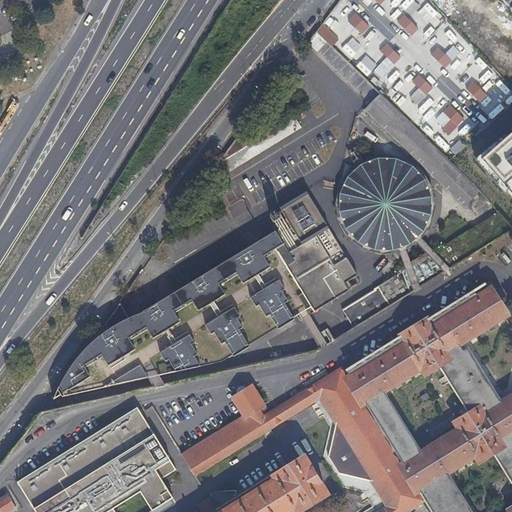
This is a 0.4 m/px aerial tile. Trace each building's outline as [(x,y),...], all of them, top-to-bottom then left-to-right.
[(359,10),(352,17),(366,30),(373,23),(359,10)] [(402,18),(395,25),(409,38),(416,32),(402,18)] [(323,24),(317,31),(333,46),(339,40),(323,24)] [(378,90),(317,31),(308,43),(368,101),(378,90)] [(388,43),(381,50),(395,63),(402,56),(388,43)] [(435,51),(429,58),(442,71),(449,64),(435,51)] [(421,74),(414,81),(428,94),(434,88),(421,74)] [(471,85),(464,92),(477,105),(484,98),(471,85)] [(379,95),(365,109),(464,205),(477,192),(379,95)] [(454,102),(447,109),(461,123),(468,116),(454,102)] [(295,117),(252,143),(218,164),(225,175),(301,127),(295,117)] [(252,143),(243,129),(218,164),(252,143)] [(511,133),(482,160),(511,194),(511,133)] [(350,179),(344,185),(344,194),(340,201),(344,211),(344,220),(350,226),(353,235),(362,239),(367,245),(376,245),(384,249),(394,245),(401,246),(407,240),(417,236),(421,228),(427,222),(427,212),(430,204),(428,198),(428,187),(421,181),(418,172),(409,168),(403,162),(395,162),(387,158),(378,161),(368,161),(362,168),(355,170),(350,179)] [(303,319),(310,315),(349,291),(345,283),(358,275),(334,238),(331,239),(326,231),(329,229),(306,192),(279,209),(286,219),(272,227),(275,232),(264,238),(262,234),(261,234),(264,239),(266,242),(247,254),(246,253),(240,256),(241,258),(203,282),(202,280),(196,284),(197,286),(178,297),(175,293),(174,294),(175,296),(157,307),(160,313),(162,312),(165,317),(138,333),(131,321),(121,303),(60,391),(62,394),(55,399),(62,395),(63,396),(149,378),(160,376),(164,375),(173,373),(214,364),(237,351),(238,352),(244,348),(243,347),(281,323),(282,324),(288,320),(288,319),(298,312),(303,319)] [(511,226),(498,210),(433,251),(431,249),(419,258),(406,264),(407,267),(342,308),(354,327),(511,226)] [(271,219),(273,224),(281,219),(278,215),(278,214),(277,214),(276,213),(275,213),(274,213),(273,213),(272,213),(271,214),(271,215),(270,215),(270,216),(270,217),(270,218),(270,219),(271,219)] [(331,239),(334,238),(329,229),(326,231),(331,239)] [(266,242),(264,239),(175,293),(178,297),(197,286),(196,284),(202,280),(203,282),(241,258),(240,256),(246,253),(247,254),(266,242)] [(404,511),(424,500),(430,511),(471,511),(447,473),(475,455),(479,461),(493,453),(511,483),(511,508),(510,510),(511,511),(511,396),(500,404),(466,348),(462,351),(458,345),(505,315),(499,305),(489,289),(476,297),(472,290),(472,291),(426,319),(400,335),(400,336),(345,370),(349,376),(346,378),(340,368),(287,401),(295,412),(320,396),(334,419),(326,456),(338,475),(374,483),(388,506),(378,511),(404,511)] [(175,296),(174,294),(131,321),(138,333),(165,317),(162,312),(160,313),(157,307),(175,296)] [(321,348),(328,344),(310,315),(303,319),(321,348)] [(149,378),(154,387),(165,384),(160,376),(149,378)] [(239,420),(182,455),(181,456),(193,477),(201,472),(282,420),(275,409),(268,413),(263,405),(251,387),(246,390),(246,389),(245,389),(244,388),(243,388),(242,388),(241,389),(240,389),(240,390),(239,390),(239,391),(238,392),(238,393),(238,394),(239,395),(233,398),(245,416),(239,420)] [(295,412),(287,401),(275,409),(282,420),(295,412)] [(151,511),(169,501),(172,499),(167,491),(160,480),(176,470),(151,430),(144,435),(141,430),(148,426),(141,414),(140,414),(138,410),(19,485),(35,511),(113,511),(112,510),(139,493),(146,504),(147,504),(151,511)] [(148,426),(141,430),(144,435),(151,430),(148,426)] [(0,511),(290,511),(295,510),(296,511),(298,511),(327,494),(304,458),(274,476),(272,473),(230,500),(229,498),(230,496),(226,495),(222,495),(218,496),(216,497),(214,498),(213,498),(215,500),(213,501),(201,508),(203,511),(6,511),(14,507),(8,497),(0,501),(0,511)] [(199,504),(201,508),(213,501),(210,497),(199,504)] [(151,511),(149,511),(162,511),(172,506),(169,501),(151,511)]
